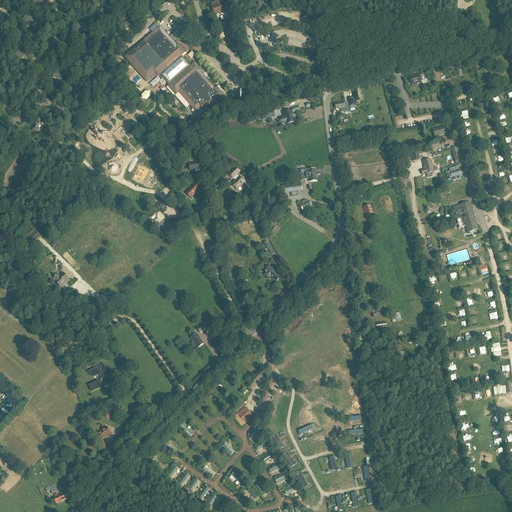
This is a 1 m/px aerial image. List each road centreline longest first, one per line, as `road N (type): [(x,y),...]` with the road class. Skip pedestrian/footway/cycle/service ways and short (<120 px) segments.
road 1 (tertiary): [(75,511),(334,245),(341,223),(328,95),(511,34)]
road 2 (track): [(161,194),(190,226),(248,336)]
road 3 (track): [(57,109),(54,131),(66,148),(98,173),(161,194)]
